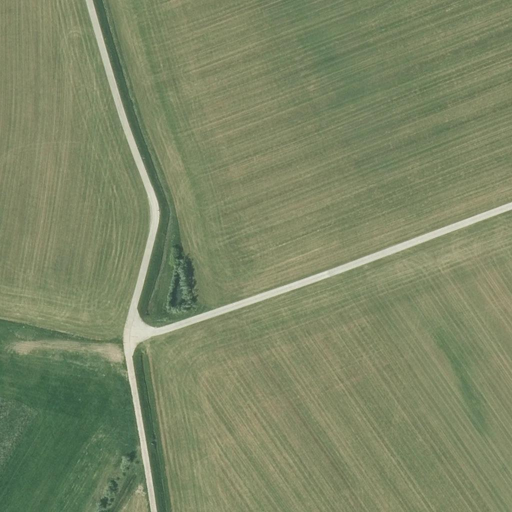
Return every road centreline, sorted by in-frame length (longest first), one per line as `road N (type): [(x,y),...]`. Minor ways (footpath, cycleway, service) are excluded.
road 1 (track): [(153,511),(128,353),(155,215),(87,0)]
road 2 (track): [(129,333),(221,311),(511,206)]
